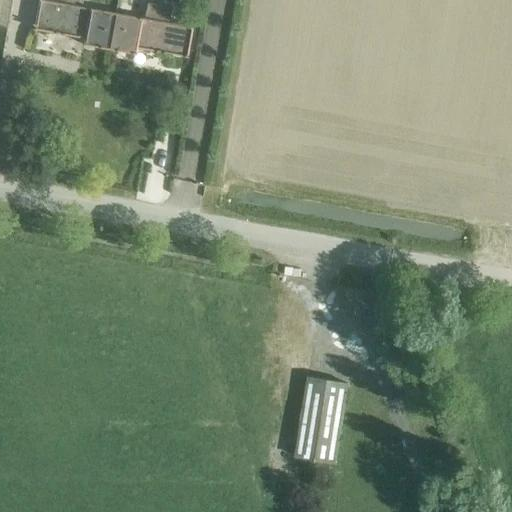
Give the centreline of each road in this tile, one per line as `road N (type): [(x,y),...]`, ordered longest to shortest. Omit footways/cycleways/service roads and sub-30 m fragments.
road 1 (residential): [(177,225),(217,0)]
road 2 (residential): [(393,263),(177,225)]
road 3 (residential): [(177,225),(0,192)]
road 4 (unclassified): [(511,284),(393,263)]
